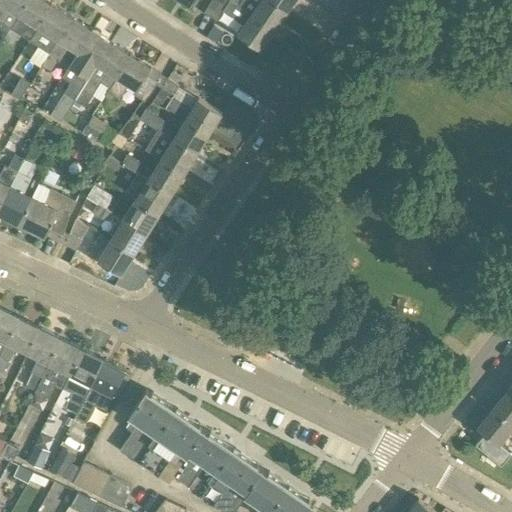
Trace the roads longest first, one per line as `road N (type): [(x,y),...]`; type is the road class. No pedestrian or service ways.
road 1 (residential): [(409,461),(142,325)]
road 2 (residential): [(142,325),(292,114)]
road 3 (residential): [(292,114),(113,0)]
road 4 (residential): [(409,461),(511,337)]
road 5 (residential): [(142,325),(0,261)]
road 6 (residential): [(292,114),(373,0)]
